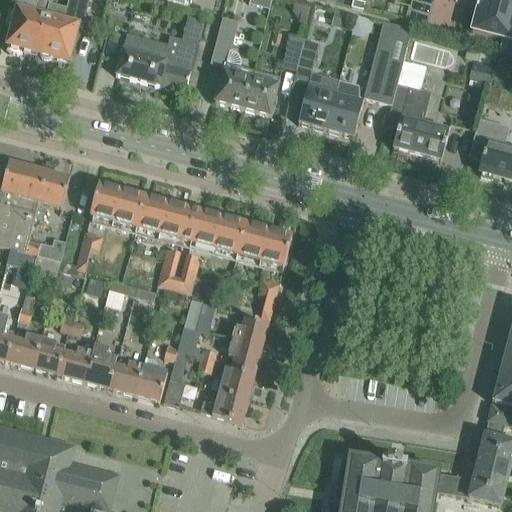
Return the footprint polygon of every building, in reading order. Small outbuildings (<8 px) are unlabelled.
[(20,53),(21,53),(38,57),(50,8),(52,8),(52,7),(53,3),(43,0),(37,0),(36,5),(22,1),(21,0),(8,0),(8,4),(18,7),(7,49),(9,49),(10,51),(12,53),(13,53),(15,54),(16,54),(18,54),(20,53)] [(51,61),(52,61),(69,65),(79,29),(82,30),(90,0),(70,0),(68,11),(52,7),(52,8),(50,8),(38,57),(40,58),(41,59),(42,60),(43,61),(45,62),(47,62),(49,62),(51,61)] [(511,0),(479,0),(478,4),(511,13),(511,0)] [(363,14),(365,6),(353,3),(351,11),(363,14)] [(477,12),(471,34),(502,42),(499,56),(511,59),(511,13),(478,4),(476,12),(477,12)] [(226,71),(230,53),(238,24),(223,20),(211,67),(225,70),(226,71)] [(392,110),(397,87),(403,65),(411,33),(384,26),(369,83),(364,102),(392,110)] [(185,97),(198,47),(169,39),(167,47),(127,37),(116,79),(185,97)] [(297,75),(303,53),(306,43),(291,39),(282,71),(297,75)] [(253,74),(239,70),(240,66),(240,63),(240,60),(238,58),(236,55),(233,54),(230,53),(226,71),(225,70),(216,105),(243,112),(253,74)] [(310,88),(313,79),(319,57),(303,53),(297,75),(295,84),(309,87),(310,88)] [(427,71),(403,65),(397,87),(392,110),(386,130),(398,132),(393,152),(441,164),(449,133),(424,127),(431,96),(422,93),(427,71)] [(270,120),(275,100),(280,81),(253,74),(243,112),(270,120)] [(327,135),(336,99),(339,86),(324,82),(320,95),(308,92),(298,127),(327,135)] [(354,142),(363,106),(360,105),(360,92),(339,86),(336,99),(327,135),(354,142)] [(511,154),(504,152),(509,132),(478,124),(469,160),(482,163),(479,175),(482,175),(481,179),(493,183),(494,178),(511,183),(511,154)] [(39,206),(47,175),(9,165),(9,166),(0,163),(0,249),(10,252),(25,256),(29,244),(39,206)] [(70,181),(47,175),(39,206),(62,212),(70,181)] [(121,228),(130,197),(99,189),(90,220),(121,228)] [(152,237),(161,205),(130,197),(121,228),(152,237)] [(187,246),(196,215),(161,205),(152,237),(187,246)] [(222,255),(231,224),(196,215),(187,246),(222,255)] [(253,263),(261,232),(231,224),(222,255),(253,263)] [(284,271),(292,240),(261,232),(253,263),(284,271)] [(89,257),(90,253),(93,239),(85,237),(80,255),(89,257)] [(102,241),(93,239),(90,253),(98,255),(102,241)] [(52,250),(29,244),(25,256),(36,259),(61,265),(66,246),(54,243),(52,250)] [(16,291),(21,272),(32,274),(36,259),(25,256),(10,252),(6,268),(7,268),(2,287),(16,291)] [(180,256),(167,253),(163,265),(177,268),(180,256)] [(84,276),(89,257),(80,255),(77,269),(76,274),(84,276)] [(196,274),(200,262),(187,258),(184,270),(196,274)] [(58,275),(61,265),(36,259),(32,274),(33,275),(33,274),(57,280),(58,275)] [(76,274),(77,269),(61,265),(58,275),(85,281),(86,276),(84,276),(76,274)] [(173,280),(177,268),(163,265),(160,277),(173,280)] [(193,286),(196,274),(184,270),(181,282),(193,286)] [(173,294),(177,281),(173,280),(160,277),(157,289),(173,294)] [(190,298),(193,286),(181,282),(177,281),(173,294),(190,298)] [(267,300),(271,286),(264,284),(260,298),(267,300)] [(135,302),(138,292),(113,285),(110,295),(135,302)] [(274,306),(279,288),(271,286),(267,300),(266,304),(274,306)] [(138,292),(135,302),(155,307),(158,297),(138,292)] [(26,299),(23,311),(19,324),(30,326),(33,314),(31,313),(35,301),(26,299)] [(191,303),(183,331),(196,335),(203,307),(191,303)] [(269,325),(274,306),(266,304),(261,323),(269,325)] [(70,337),(73,324),(63,322),(60,334),(70,337)] [(262,352),(268,329),(245,322),(242,331),(236,330),(232,344),(262,352)] [(84,327),(73,324),(70,337),(80,339),(84,327)] [(511,329),(492,406),(511,411),(511,329)] [(0,331),(0,363),(8,366),(14,343),(12,343),(14,335),(0,331)] [(195,335),(196,335),(183,331),(177,352),(178,352),(178,353),(187,356),(192,335),(195,335)] [(41,342),(18,336),(16,344),(14,343),(8,366),(33,372),(41,342)] [(33,372),(59,379),(65,355),(63,354),(65,348),(41,342),(33,372)] [(262,352),(232,344),(226,368),(233,370),(232,372),(255,378),(262,352)] [(92,355),(85,386),(110,393),(116,370),(114,369),(116,362),(107,360),(110,352),(94,348),(92,355)] [(175,365),(178,353),(178,352),(177,352),(167,349),(164,362),(175,365)] [(65,355),(59,379),(85,386),(92,355),(78,351),(76,358),(65,355)] [(216,357),(203,354),(201,364),(214,367),(216,357)] [(144,369),(120,363),(118,370),(116,370),(110,393),(136,399),(144,369)] [(168,376),(160,374),(156,366),(145,363),(144,369),(136,399),(160,406),(168,376)] [(211,378),(214,367),(201,364),(199,375),(211,378)] [(225,373),(219,396),(248,404),(255,378),(232,372),(232,375),(225,373)] [(163,407),(179,411),(185,387),(170,383),(163,407)] [(242,428),(248,404),(219,396),(216,408),(204,405),(200,416),(242,428)] [(511,414),(492,409),(473,484),(439,478),(436,496),(468,501),(501,510),(511,464),(511,444),(500,442),(503,428),(511,430),(511,414)] [(91,511),(92,510),(99,511),(110,511),(118,480),(69,467),(73,452),(38,443),(0,433),(0,511),(91,511)] [(433,511),(436,496),(439,478),(439,476),(350,461),(345,494),(342,493),(343,492),(331,490),(329,506),(340,507),(340,506),(343,506),(341,511),(433,511)]
